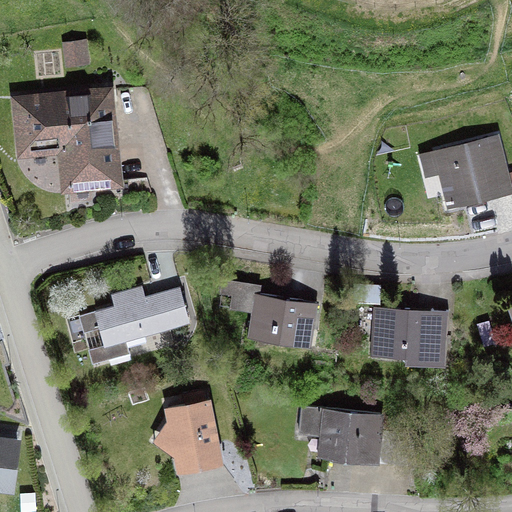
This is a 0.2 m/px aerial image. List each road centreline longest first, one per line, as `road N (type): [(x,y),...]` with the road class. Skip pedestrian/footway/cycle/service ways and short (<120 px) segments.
road 1 (residential): [(511,244),(478,257),(394,264),(174,224),(77,241),(6,272)]
road 2 (residential): [(6,272),(80,511)]
road 3 (residential): [(446,511),(226,511)]
